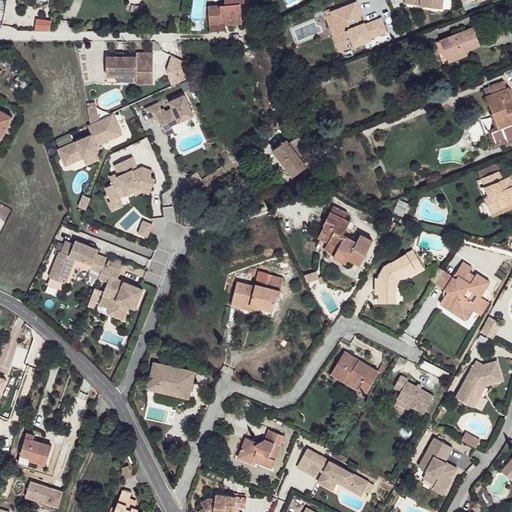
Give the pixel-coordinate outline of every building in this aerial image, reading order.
[(226,24),(226,26),(242,25),(240,5),(244,4),(243,0),(223,0),(224,6),(208,7),(210,25),(226,24)] [(406,0),(406,3),(443,10),(444,0),(406,0)] [(337,9),(342,43),(345,41),(351,39),(354,47),(372,41),(372,39),(388,32),(382,18),(366,24),(365,22),(363,23),(359,24),(356,18),(360,16),(363,16),(358,2),(337,9)] [(143,10),(132,8),(131,15),(143,17),(143,10)] [(341,43),(342,43),(337,9),(331,11),(332,14),(326,17),(331,29),(335,27),(341,43)] [(35,18),(34,30),(50,30),(50,18),(35,18)] [(226,31),(226,26),(226,24),(210,25),(210,32),(226,31)] [(340,53),(344,51),(342,43),(341,43),(335,27),(331,29),(340,53)] [(448,59),(467,51),(480,45),(473,28),(441,41),(448,59)] [(259,45),(251,50),(254,56),(256,60),(265,55),(259,45)] [(254,56),(251,50),(243,55),(246,60),(254,56)] [(468,56),(467,51),(448,59),(450,63),(468,56)] [(119,56),(109,56),(109,76),(139,76),(139,71),(155,71),(155,53),(138,53),(138,57),(126,57),(119,56)] [(260,80),(264,79),(269,77),(265,64),(252,67),(256,86),(261,85),(260,80)] [(330,81),(326,68),(308,75),(311,86),(313,88),(330,81)] [(155,71),(139,71),(139,76),(139,83),(155,83),(155,71)] [(311,86),(308,75),(303,77),(307,87),(311,86)] [(264,79),(273,115),(282,113),(272,76),(269,77),(264,79)] [(511,95),(509,88),(507,88),(503,81),(488,87),(491,94),(486,96),(498,126),(490,130),(495,143),(505,139),(507,144),(511,142),(511,95)] [(158,103),(146,109),(151,121),(158,118),(164,132),(172,128),(171,126),(194,115),(184,95),(170,102),(173,108),(165,112),(164,109),(162,110),(158,103)] [(95,106),(88,107),(90,123),(98,120),(95,106)] [(0,138),(13,117),(0,109),(0,138)] [(59,149),(64,162),(83,154),(84,157),(100,150),(97,145),(122,134),(113,113),(88,125),(92,134),(59,149)] [(295,148),(301,145),(305,141),(298,132),(288,139),(295,148)] [(306,152),(301,145),(295,148),(288,139),(274,149),(294,176),(307,167),(311,165),(309,162),(306,164),(304,161),(306,160),(303,155),(306,152)] [(83,154),(64,162),(66,166),(84,157),(83,154)] [(114,184),(106,187),(109,194),(112,201),(120,197),(135,191),(143,187),(152,190),(156,178),(152,177),(154,172),(153,171),(143,167),(135,171),(133,168),(137,166),(133,157),(115,165),(119,173),(110,177),(114,184)] [(311,165),(307,167),(313,175),(320,171),(313,162),(311,165)] [(480,172),(483,179),(501,171),(498,165),(480,172)] [(191,184),(202,177),(197,169),(186,176),(191,184)] [(485,197),(491,213),(511,204),(511,183),(509,177),(504,180),(501,171),(483,179),(489,195),(485,197)] [(80,205),(87,208),(92,196),(85,193),(80,205)] [(124,205),(120,197),(112,201),(109,194),(106,196),(113,211),(124,205)] [(410,205),(400,201),(395,209),(406,214),(410,205)] [(511,204),(491,213),(494,218),(511,210),(511,204)] [(332,205),(329,210),(344,218),(346,213),(332,205)] [(322,228),(318,236),(327,241),(323,248),(334,254),(336,251),(348,258),(361,264),(374,239),(361,233),(357,240),(343,233),(349,221),(344,218),(329,210),(323,222),(324,223),(327,225),(325,229),(322,228)] [(396,223),(389,218),(381,231),(388,236),(396,223)] [(145,220),(140,232),(150,236),(155,223),(145,220)] [(60,252),(50,278),(66,284),(76,258),(93,264),(91,269),(101,273),(105,264),(107,258),(98,255),(99,250),(76,240),(74,244),(70,256),(62,252),(60,252)] [(66,241),(62,252),(70,256),(74,244),(66,241)] [(398,277),(422,265),(414,250),(384,266),(380,275),(380,279),(381,293),(381,301),(398,301),(398,283),(398,277)] [(346,263),(348,258),(336,251),(334,254),(333,256),(346,263)] [(463,260),(454,272),(458,275),(455,280),(457,289),(445,292),(445,294),(438,304),(455,315),(461,311),(460,309),(469,307),(473,299),(470,297),(474,291),(480,294),(489,280),(478,272),(476,275),(469,271),(472,267),(463,260)] [(121,270),(105,264),(101,273),(99,279),(109,282),(105,292),(118,297),(111,315),(124,320),(129,306),(136,308),(143,289),(117,279),(121,270)] [(424,268),(422,265),(398,277),(398,283),(424,268)] [(434,283),(443,270),(437,267),(429,279),(434,283)] [(452,275),(443,269),(443,270),(434,283),(432,285),(442,291),(452,275)] [(318,271),(306,275),(308,283),(321,278),(318,271)] [(454,272),(452,275),(442,291),(444,292),(445,292),(457,289),(455,280),(458,275),(454,272)] [(265,286),(268,276),(260,273),(255,287),(238,282),(231,305),(243,308),(244,303),(262,308),(261,313),(272,316),(276,301),(279,301),(281,291),(265,286)] [(284,280),(268,276),(265,286),(281,291),(284,280)] [(118,297),(105,292),(104,296),(111,299),(112,302),(107,313),(111,315),(118,297)] [(476,301),(473,299),(469,307),(460,309),(461,311),(455,315),(463,321),(476,301)] [(243,308),(261,313),(262,308),(244,303),(243,308)] [(489,317),(485,324),(497,330),(501,323),(489,317)] [(485,324),(481,332),(493,339),(497,330),(485,324)] [(346,384),(343,389),(356,396),(359,390),(367,394),(379,373),(345,354),(332,375),(346,384)] [(483,387),(488,386),(505,382),(501,362),(486,365),(478,360),(459,397),(473,404),(479,394),(475,393),(479,384),(483,387)] [(181,393),(180,397),(191,400),(198,372),(157,362),(150,389),(160,391),(161,388),(181,393)] [(329,380),(343,389),(346,384),(332,375),(329,380)] [(396,400),(410,407),(424,415),(435,396),(407,382),(408,380),(400,375),(393,388),(400,392),(396,400)] [(476,406),(488,386),(483,387),(479,384),(475,393),(479,394),(473,404),(476,406)] [(160,391),(180,397),(181,393),(161,388),(160,391)] [(408,411),(410,407),(396,400),(394,403),(408,411)] [(264,443),(255,458),(257,459),(260,463),(276,469),(284,446),(281,445),(284,435),(272,431),(268,441),(264,443)] [(35,436),(28,433),(20,457),(46,466),(52,446),(34,440),(35,436)] [(474,437),(466,433),(462,440),(470,444),(474,437)] [(443,459),(451,445),(436,437),(420,466),(440,478),(435,488),(445,494),(459,467),(447,461),(443,459)] [(480,441),(474,437),(470,444),(476,448),(480,441)] [(243,453),(255,458),(264,443),(262,443),(249,439),(243,453)] [(455,446),(451,445),(443,459),(447,461),(455,446)] [(308,473),(318,454),(310,450),(300,468),(308,473)] [(253,463),(255,458),(243,453),(241,459),(253,463)] [(371,482),(318,454),(308,473),(316,478),(319,477),(322,472),(325,467),(329,470),(326,475),(320,485),(328,488),(334,477),(365,494),(371,482)] [(133,476),(124,458),(120,467),(127,479),(133,476)] [(363,498),(365,494),(334,477),(328,488),(335,492),(339,485),(363,498)] [(63,493),(32,482),(26,498),(58,508),(63,493)] [(377,485),(373,483),(368,491),(372,494),(377,485)] [(127,508),(128,505),(132,494),(122,490),(116,508),(126,511),(127,508)] [(226,511),(235,496),(218,494),(217,499),(209,498),(203,503),(206,508),(200,511),(226,511)] [(235,496),(226,511),(236,511),(237,506),(248,507),(249,498),(235,496)] [(476,511),(478,511),(483,508),(479,504),(478,503),(473,508),(476,511)]
